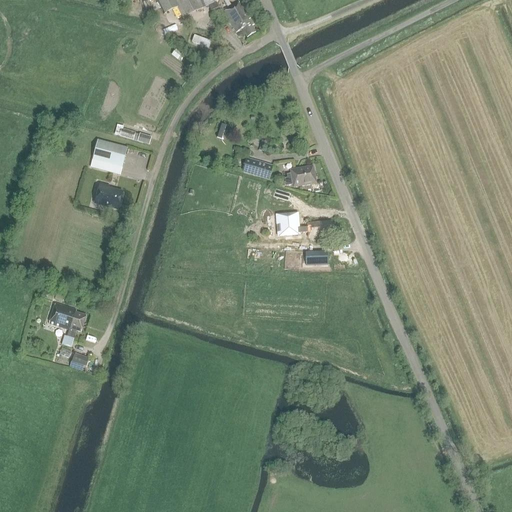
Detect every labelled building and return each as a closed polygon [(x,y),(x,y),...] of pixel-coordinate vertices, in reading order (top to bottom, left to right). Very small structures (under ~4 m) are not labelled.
[(220,0),(156,0),(164,15),(177,9),(182,19),(208,6),(211,12),(218,8),(215,3),(220,0)] [(247,39),(256,33),(252,27),(254,26),(240,3),(224,13),(236,34),(242,30),(247,39)] [(194,42),(211,48),(214,41),(196,35),(194,42)] [(220,138),(226,139),(229,125),(223,124),(220,138)] [(122,129),(119,136),(133,141),(135,133),(122,129)] [(151,138),(140,134),(138,142),(149,146),(151,138)] [(259,150),(266,151),(268,141),(260,140),(259,150)] [(127,149),(97,141),(92,161),(122,169),(127,149)] [(242,173),(268,181),(272,166),(246,159),(242,173)] [(290,171),(291,175),(287,175),(287,179),(285,179),(286,183),(282,182),(281,187),(284,187),(284,185),(286,185),(286,187),(292,186),(292,188),(299,187),(299,188),(316,185),(313,167),(290,171)] [(109,188),(100,185),(95,204),(118,210),(122,193),(108,190),(109,188)] [(322,236),(332,236),(331,223),(308,225),(307,213),(267,216),(268,238),(308,235),(308,239),(322,238),(322,236)] [(54,295),(44,292),(42,299),(52,302),(54,295)] [(81,333),(86,317),(75,313),(76,311),(55,304),(49,324),(69,331),(67,337),(74,339),(76,331),(81,333)] [(74,355),(71,364),(70,367),(84,372),(88,359),(74,355)]
